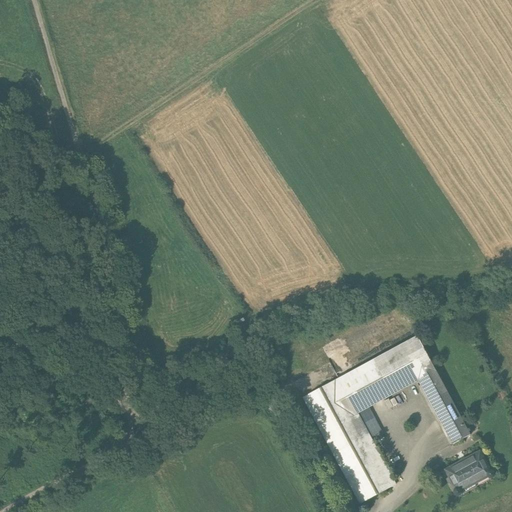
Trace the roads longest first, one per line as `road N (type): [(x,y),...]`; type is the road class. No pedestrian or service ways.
road 1 (track): [(130,443),(96,207),(33,0)]
road 2 (track): [(80,157),(317,0)]
road 3 (track): [(130,443),(265,402),(283,418),(334,511)]
road 4 (track): [(130,443),(2,511)]
road 5 (track): [(0,337),(126,405)]
